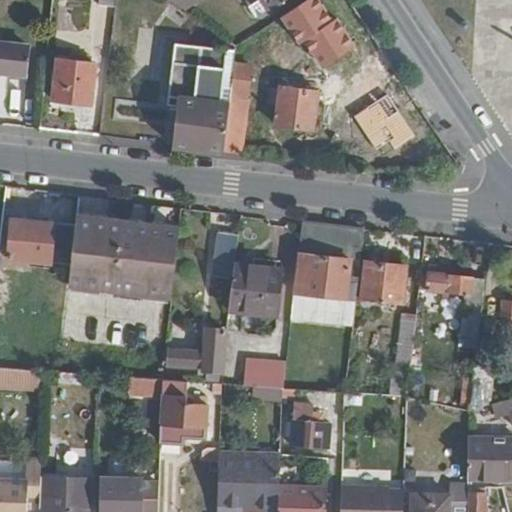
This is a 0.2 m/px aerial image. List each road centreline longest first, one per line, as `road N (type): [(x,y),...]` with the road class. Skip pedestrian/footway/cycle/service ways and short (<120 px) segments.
road 1 (tertiary): [(459,211),(0,157)]
road 2 (tertiary): [(511,181),(385,0)]
